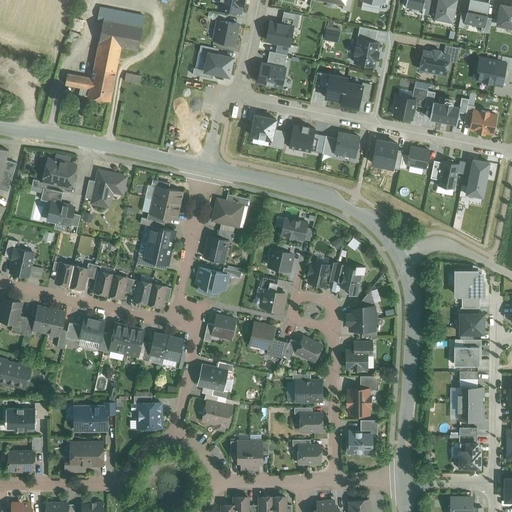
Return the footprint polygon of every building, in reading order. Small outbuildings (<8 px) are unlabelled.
[(220,0),(219,7),(241,12),(242,5),(243,5),(244,0),(220,0)] [(352,0),(344,0),(344,3),(342,8),(350,10),(352,0)] [(389,0),(381,0),(381,3),(380,8),(387,9),(389,0)] [(406,0),(405,6),(423,10),(424,0),(406,0)] [(457,0),(437,0),(435,9),(434,18),(453,22),(457,0)] [(489,2),(481,0),(469,0),(465,22),(484,26),(489,2)] [(511,6),(501,4),(497,24),(511,26),(511,6)] [(144,16),(100,7),(98,18),(103,19),(142,26),(144,16)] [(226,15),(209,11),(208,17),(218,19),(225,21),(226,15)] [(300,14),(284,11),(281,24),(292,26),(297,27),(300,14)] [(142,26),(103,19),(99,42),(121,46),(138,50),(143,26),(142,26)] [(218,19),(214,40),(234,44),(238,24),(225,21),(218,19)] [(281,24),(270,22),(267,40),(289,44),(292,26),(281,24)] [(327,24),(324,38),(339,41),(342,27),(327,24)] [(379,42),(359,38),(358,46),(356,46),(354,53),(356,54),(355,57),(354,62),(374,66),(376,58),(377,58),(379,51),(377,51),(379,42)] [(121,46),(99,42),(92,77),(92,78),(114,82),(121,46)] [(218,49),(201,45),(200,51),(205,52),(209,53),(217,54),(218,49)] [(459,47),(445,45),(443,55),(449,56),(448,61),(456,62),(459,47)] [(287,54),(269,51),(267,63),(284,67),(287,54)] [(432,53),(424,51),(420,69),(445,73),(448,61),(449,56),(443,55),(441,54),(440,52),(434,51),(432,53)] [(217,54),(209,53),(207,62),(205,70),(214,72),(229,75),(233,57),(217,54)] [(511,57),(502,56),(501,62),(506,63),(505,68),(511,69),(511,57)] [(501,62),(480,59),(478,68),(481,72),(479,80),(502,83),(505,68),(506,63),(501,62)] [(267,63),(262,62),(258,82),(281,87),(285,67),(284,67),(267,63)] [(133,67),(132,74),(126,73),(124,81),(140,83),(143,68),(133,67)] [(194,68),(193,74),(213,78),(214,72),(205,70),(194,68)] [(327,87),(330,74),(317,72),(315,84),(327,87)] [(92,77),(67,73),(65,84),(90,89),(92,78),(92,77)] [(341,100),(342,100),(346,82),(347,78),(330,74),(327,87),(325,97),(341,100)] [(114,82),(92,78),(90,89),(88,96),(110,100),(114,82)] [(362,85),(346,82),(342,100),(341,100),(341,104),(358,108),(359,100),(363,85),(362,85)] [(363,85),(359,100),(368,101),(372,84),(362,82),(362,85),(363,85)] [(414,86),(412,98),(416,99),(414,105),(424,107),(428,89),(414,86)] [(394,115),(412,119),(414,105),(416,99),(412,98),(396,95),(394,105),(396,105),(394,115)] [(434,100),(431,118),(455,123),(459,104),(434,100)] [(464,122),(471,124),(474,110),(475,106),(468,104),(464,122)] [(492,133),(496,114),(489,113),(489,111),(482,110),(481,111),(474,110),(471,124),(470,129),(477,130),(477,132),(484,133),(485,132),(492,133)] [(251,135),(271,139),(272,139),(274,128),(276,119),(255,114),(251,135)] [(311,151),(311,150),(314,132),(315,128),(293,123),(289,147),(311,151)] [(340,132),(336,152),(356,156),(360,136),(340,132)] [(377,140),(373,162),(392,166),(396,144),(377,140)] [(430,150),(410,146),(407,164),(426,168),(430,150)] [(0,216),(5,205),(0,203),(0,180),(7,157),(9,150),(0,147),(0,216)] [(7,157),(0,180),(0,186),(9,189),(17,160),(7,157)] [(76,164),(57,159),(57,158),(56,158),(55,159),(49,157),(43,180),(43,181),(48,182),(70,187),(76,164)] [(489,162),(473,159),(466,193),(482,196),(489,162)] [(442,161),(439,179),(438,184),(454,188),(459,163),(443,160),(442,161)] [(126,176),(99,170),(97,181),(93,198),(92,202),(109,205),(112,192),(116,189),(122,190),(122,192),(126,176)] [(33,178),(26,176),(24,183),(32,185),(33,178)] [(43,180),(33,178),(32,185),(43,187),(47,188),(47,187),(48,182),(43,181),(43,180)] [(170,182),(152,178),(151,185),(157,186),(157,185),(169,188),(170,182)] [(97,181),(89,179),(85,196),(93,198),(97,181)] [(169,188),(157,185),(157,186),(154,199),(179,205),(182,191),(169,188)] [(63,191),(47,187),(47,188),(43,187),(41,199),(52,201),(61,203),(63,191)] [(249,198),(228,193),(226,200),(242,204),(241,204),(247,206),(249,198)] [(226,200),(219,198),(217,208),(214,211),(212,220),(238,226),(241,216),(239,216),(241,204),(242,204),(226,200)] [(179,205),(154,199),(151,212),(151,213),(166,216),(176,218),(179,205)] [(61,203),(52,201),(48,219),(70,224),(73,212),(74,206),(61,203)] [(247,206),(241,204),(239,216),(241,216),(245,217),(247,206)] [(81,214),(73,212),(70,224),(78,226),(81,214)] [(166,216),(151,213),(151,212),(148,212),(147,218),(165,222),(166,216)] [(92,215),(86,213),(84,220),(90,222),(92,215)] [(308,222),(285,217),(281,235),(304,240),(304,239),(307,227),(308,222)] [(165,222),(147,218),(145,227),(151,228),(152,225),(164,228),(165,222)] [(164,228),(152,225),(151,228),(148,242),(171,247),(175,230),(164,228)] [(312,229),(307,227),(304,239),(310,240),(312,229)] [(233,232),(220,229),(218,237),(227,240),(231,241),(233,232)] [(218,237),(209,235),(204,256),(224,260),(227,246),(226,245),(227,240),(218,237)] [(19,242),(9,239),(4,257),(14,259),(16,248),(18,248),(19,242)] [(288,244),(273,241),(271,247),(287,251),(288,244)] [(171,247),(148,242),(145,255),(144,258),(156,261),(167,264),(171,247)] [(287,251),(271,247),(269,255),(271,258),(272,258),(270,266),(290,270),(293,255),(289,254),(287,251)] [(18,248),(16,248),(14,259),(11,271),(28,276),(34,252),(18,248)] [(145,255),(139,254),(137,263),(155,267),(156,261),(144,258),(145,255)] [(60,262),(54,261),(51,275),(57,276),(60,262)] [(328,264),(315,261),(313,263),(312,267),(310,268),(309,271),(310,273),(309,280),(311,282),(322,285),(325,283),(326,278),(329,264),(328,264)] [(338,263),(332,261),(329,263),(328,264),(329,264),(326,278),(334,280),(338,263)] [(74,265),(60,262),(57,276),(56,282),(69,285),(74,265)] [(95,264),(88,262),(87,268),(88,268),(86,276),(92,278),(95,264)] [(346,265),(338,263),(334,280),(341,282),(345,265),(346,265)] [(101,265),(95,264),(92,278),(97,279),(99,271),(100,271),(101,265)] [(87,268),(74,265),(69,285),(83,288),(86,276),(88,268),(87,268)] [(346,265),(345,265),(341,282),(340,286),(350,288),(348,293),(357,295),(362,274),(354,273),(355,268),(346,265)] [(215,273),(210,272),(211,270),(199,267),(196,282),(200,285),(197,289),(202,292),(205,293),(208,294),(212,295),(218,295),(218,290),(223,289),(225,288),(229,275),(229,274),(223,272),(216,271),(215,273)] [(242,271),(224,267),(223,272),(229,274),(229,275),(240,277),(242,271)] [(480,294),(484,294),(484,285),(482,285),(482,273),(477,273),(477,270),(472,270),(456,270),(455,294),(462,294),(480,294)] [(100,271),(99,271),(97,279),(95,291),(108,294),(113,274),(100,271)] [(127,277),(113,274),(108,294),(122,297),(123,291),(127,277)] [(279,279),(263,275),(260,288),(265,289),(265,288),(276,291),(279,279)] [(132,279),(127,277),(123,291),(129,292),(132,279)] [(138,280),(132,279),(129,292),(135,294),(138,280)] [(152,283),(138,280),(135,294),(134,300),(147,303),(152,283)] [(166,286),(152,283),(147,303),(161,306),(162,300),(166,286)] [(171,288),(166,286),(162,300),(168,301),(171,288)] [(276,291),(265,288),(265,289),(261,306),(281,310),(285,293),(276,291)] [(370,290),(361,300),(360,301),(362,307),(364,306),(374,306),(374,303),(370,290)] [(462,294),(462,307),(478,307),(480,307),(480,294),(462,294)] [(22,302),(4,298),(0,315),(0,319),(13,322),(17,323),(19,315),(22,302)] [(52,309),(38,305),(33,329),(46,332),(52,309)] [(362,307),(351,310),(351,313),(347,313),(347,324),(351,324),(351,330),(357,330),(362,330),(374,329),(374,326),(377,323),(377,312),(374,309),(374,306),(364,306),(362,307)] [(65,312),(52,309),(46,332),(59,335),(60,335),(61,329),(65,312)] [(477,313),(460,313),(460,333),(473,333),(483,333),(483,313),(477,313)] [(236,319),(217,314),(214,324),(212,332),(224,335),(224,336),(231,338),(236,319)] [(29,317),(19,315),(17,323),(13,322),(11,331),(25,335),(29,317)] [(104,320),(85,316),(83,325),(80,336),(81,337),(99,341),(100,341),(102,332),(104,320)] [(83,325),(69,322),(67,330),(66,338),(80,341),(81,337),(80,336),(83,325)] [(130,326),(116,323),(114,334),(110,348),(111,349),(124,351),(130,326)] [(214,324),(207,323),(203,340),(210,342),(212,332),(214,324)] [(273,327),(255,323),(250,343),(268,347),(269,347),(271,338),(273,327)] [(143,329),(130,326),(124,351),(137,355),(138,355),(141,340),(143,329)] [(67,330),(61,329),(60,335),(59,335),(57,347),(63,348),(66,338),(67,330)] [(108,333),(102,332),(100,341),(99,341),(97,349),(104,350),(108,333)] [(169,335),(155,332),(153,343),(150,354),(151,354),(164,357),(169,335)] [(114,334),(108,333),(104,350),(110,352),(111,349),(110,348),(114,334)] [(182,338),(169,335),(164,357),(177,360),(180,349),(182,338)] [(322,344),(304,336),(296,352),(314,360),(322,344)] [(289,342),(271,338),(269,347),(268,347),(266,354),(282,357),(283,355),(289,342)] [(289,342),(283,355),(290,358),(298,342),(291,338),(289,342)] [(141,340),(138,355),(137,355),(136,358),(143,359),(147,342),(141,340)] [(143,359),(149,361),(151,354),(150,354),(153,343),(147,342),(143,359)] [(372,342),(354,342),(354,350),(347,350),(347,368),(354,368),(354,369),(360,369),(360,368),(367,368),(367,355),(372,355),(372,342)] [(455,344),(456,364),(479,364),(479,344),(455,344)] [(186,350),(180,349),(177,360),(175,366),(182,368),(186,350)] [(233,364),(219,361),(217,368),(227,370),(231,371),(233,364)] [(31,367),(7,362),(4,373),(0,372),(0,382),(13,386),(13,384),(24,386),(26,379),(28,379),(31,367)] [(217,368),(203,364),(198,384),(213,388),(223,390),(227,370),(217,368)] [(378,375),(360,376),(360,389),(369,389),(378,389),(378,375)] [(311,380),(295,380),(295,381),(295,401),(322,400),(322,380),(311,380)] [(482,403),(482,386),(458,386),(458,403),(482,403)] [(223,390),(213,388),(212,395),(226,398),(227,391),(223,390)] [(369,395),(369,389),(360,389),(349,389),(349,396),(347,396),(347,406),(349,406),(349,413),(356,413),(356,414),(369,414),(369,406),(370,405),(370,395),(369,395)] [(233,405),(207,400),(202,421),(228,427),(233,405)] [(48,402),(35,402),(35,408),(36,408),(36,418),(48,418),(48,402)] [(116,402),(108,402),(108,406),(105,406),(105,414),(116,414),(116,402)] [(152,402),(138,402),(138,403),(138,411),(136,412),(136,417),(138,419),(138,427),(161,427),(161,402),(152,402)] [(482,420),(482,403),(458,403),(458,420),(482,420)] [(105,406),(75,406),(75,430),(107,430),(107,422),(105,420),(105,414),(105,406)] [(35,408),(22,409),(19,409),(6,409),(6,428),(15,428),(15,431),(27,431),(27,427),(36,427),(36,418),(36,408),(35,408)] [(312,413),(300,413),(300,414),(300,420),(304,423),(304,430),(323,430),(322,413),(321,413),(312,413)] [(378,419),(360,420),(361,431),(362,431),(362,434),(372,434),(378,434),(378,419)] [(459,425),(459,467),(479,467),(479,425),(459,425)] [(362,434),(362,431),(361,431),(350,431),(350,440),(348,440),(348,452),(362,452),(362,450),(372,450),(372,434),(362,434)] [(42,436),(32,436),(32,450),(33,450),(42,450),(42,436)] [(262,440),(238,441),(238,453),(238,461),(242,461),(242,469),(258,469),(258,461),(262,461),(262,454),(262,440)] [(102,442),(78,442),(78,448),(72,448),(72,462),(72,464),(85,464),(102,464),(102,442)] [(311,445),(299,445),(299,451),(302,455),(302,462),(321,462),(321,445),(311,445)] [(32,450),(9,451),(9,461),(8,461),(6,462),(6,467),(8,469),(9,469),(9,471),(33,470),(33,464),(35,464),(35,457),(33,457),(33,450),(32,450)] [(272,511),(273,496),(260,497),(260,505),(259,511),(272,511)] [(285,496),(273,496),(272,511),(285,511),(286,504),(285,496)] [(248,497),(235,497),(235,505),(235,511),(247,511),(248,505),(248,497)] [(471,511),(471,497),(452,497),(451,511),(471,511)] [(370,511),(369,499),(350,501),(350,511),(370,511)] [(334,500),(317,501),(318,509),(315,510),(314,511),(338,511),(338,507),(334,508),(334,500)] [(30,502),(12,503),(12,511),(32,511),(32,507),(30,507),(30,502)] [(68,502),(46,502),(46,511),(68,511),(68,504),(68,502)] [(95,503),(95,502),(90,502),(89,503),(82,503),(82,511),(102,511),(102,503),(95,503)]
